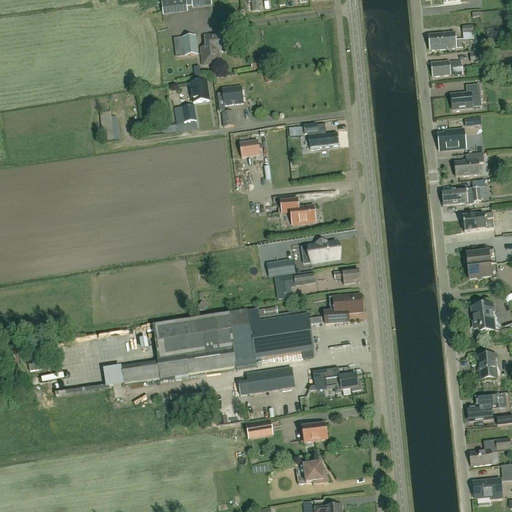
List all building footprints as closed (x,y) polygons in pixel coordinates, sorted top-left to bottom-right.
[(210,0),(191,0),(192,8),(211,6),(210,0)] [(462,35),(473,34),(472,27),(462,27),(462,35)] [(219,54),(219,52),(232,51),(230,33),(213,36),(214,42),(216,41),(217,53),(219,54)] [(455,42),(455,41),(454,34),(427,36),(428,44),(455,42)] [(200,49),(202,67),(220,64),(219,54),(217,53),(216,41),(214,42),(213,36),(204,37),(206,48),(200,49)] [(181,58),(197,56),(195,38),(183,39),(184,49),(180,49),(181,58)] [(455,42),(428,44),(429,53),(455,50),(455,48),(461,48),(461,46),(466,45),(466,40),(455,41),(455,42)] [(471,64),(487,62),(486,53),(470,55),(471,64)] [(433,79),(462,76),(460,62),(431,65),(433,79)] [(260,63),(254,65),(256,72),(262,70),(260,63)] [(208,94),(207,90),(206,82),(190,85),(193,104),(209,102),(208,94)] [(467,95),(451,97),(452,112),(472,110),(472,102),(473,100),(480,99),(479,86),(466,88),(467,95)] [(243,105),(241,88),(222,90),(223,95),(218,95),(220,113),(225,112),(225,107),(243,105)] [(330,113),(337,112),(336,105),(329,106),(330,113)] [(183,124),(197,123),(194,106),(181,108),(183,124)] [(223,129),(235,127),(233,113),(222,114),(223,129)] [(104,143),(120,140),(118,122),(101,124),(104,143)] [(303,127),(304,136),(309,135),(311,152),(312,151),(319,150),(319,149),(338,147),(337,135),(318,137),(317,126),(303,127)] [(292,138),(304,137),(304,129),(292,130),(292,138)] [(440,153),(465,151),(463,133),(450,134),(450,136),(438,137),(440,153)] [(260,157),(258,142),(239,145),(242,160),(260,157)] [(477,164),(484,164),(483,155),(465,157),(466,163),(454,164),(456,178),(479,175),(477,164)] [(255,171),(252,163),(245,165),(248,174),(255,171)] [(480,202),(479,190),(486,188),(485,181),(472,183),(473,190),(441,193),(443,206),(465,204),(465,206),(474,205),(474,203),(480,202)] [(292,226),(315,224),(313,207),(298,209),(297,200),(280,202),(282,214),(291,213),(292,226)] [(492,215),(462,218),(464,234),(493,231),(492,215)] [(317,245),(317,247),(309,248),(312,265),(339,261),(336,244),(326,245),(326,244),(317,245)] [(489,265),(488,252),(466,254),(467,267),(489,265)] [(287,262),(267,266),(269,279),(289,276),(287,262)] [(467,267),(469,280),(490,278),(489,265),(467,267)] [(344,286),(360,284),(358,271),(342,273),(334,274),(335,281),(343,280),(344,286)] [(295,288),(315,285),(313,273),(294,276),(295,288)] [(330,313),(330,314),(324,314),(325,326),(349,323),(348,315),(362,313),(361,296),(329,299),(330,313)] [(490,333),(490,332),(495,332),(493,306),(472,308),(474,330),(479,330),(480,334),(481,336),(484,337),(487,337),(489,335),(490,333)] [(160,381),(189,377),(236,369),(236,370),(257,367),(256,361),(309,352),(311,360),(334,357),(333,346),(327,347),(327,350),(314,352),(308,316),(303,317),(303,312),(276,316),(275,309),(154,328),(159,362),(121,367),(121,369),(107,371),(110,388),(124,385),(159,380),(160,381)] [(128,340),(130,353),(139,351),(137,338),(128,340)] [(55,354),(68,352),(67,345),(54,347),(55,354)] [(480,372),(481,381),(498,379),(496,356),(477,358),(479,372),(480,372)] [(241,398),(251,397),(294,390),(291,370),(247,377),(248,382),(238,384),(241,398)] [(359,381),(357,381),(356,376),(325,381),(326,390),(335,388),(336,393),(351,391),(352,393),(360,391),(359,381)] [(490,415),(489,410),(497,409),(506,408),(505,394),(474,397),(475,408),(463,409),(463,410),(462,410),(463,422),(464,422),(464,423),(480,421),(490,420),(490,415)] [(495,418),(496,426),(511,425),(511,417),(495,418)] [(273,436),(271,423),(248,426),(246,427),(248,441),(249,440),(273,436)] [(304,444),(327,441),(324,425),(302,428),(304,444)] [(497,453),(511,451),(509,440),(495,442),(497,453)] [(486,441),(486,450),(495,450),(495,442),(486,441)] [(472,467),(490,465),(488,451),(470,452),(470,454),(468,454),(469,464),(471,464),(472,467)] [(313,487),(327,484),(325,470),(322,471),(321,464),(295,468),(298,486),(313,484),(313,487)] [(511,465),(499,466),(501,478),(511,477),(511,465)] [(501,499),(499,480),(471,483),(473,499),(489,498),(489,500),(501,499)]
